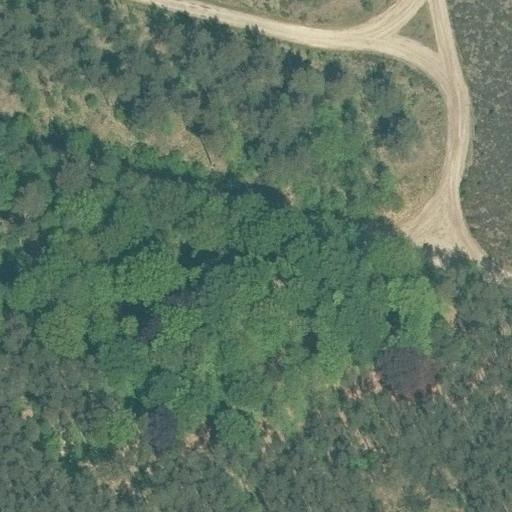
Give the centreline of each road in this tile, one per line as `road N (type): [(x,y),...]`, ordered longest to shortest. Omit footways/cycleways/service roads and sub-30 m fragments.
road 1 (track): [(0,138),(511,286)]
road 2 (track): [(155,0),(341,41),(386,28),(414,0)]
road 3 (track): [(429,257),(457,136),(435,0)]
